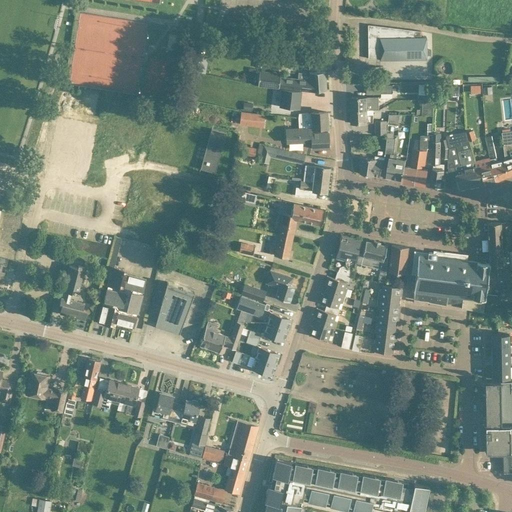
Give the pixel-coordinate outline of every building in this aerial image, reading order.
[(380,60),(390,60),(427,59),(426,37),(421,37),(421,31),(368,25),(368,58),(380,58),(380,60)] [(186,70),(205,74),(208,58),(189,54),(186,70)] [(292,90),(302,91),(303,90),(310,91),(326,90),(325,71),(309,72),(309,80),(279,77),(280,73),(259,71),(258,86),(281,88),(280,89),(292,90)] [(380,92),(392,92),(392,85),(367,84),(367,94),(380,94),(380,92)] [(423,99),(433,99),(434,84),(427,84),(426,95),(423,95),(423,96),(421,96),(420,97),(419,97),(418,97),(416,96),(415,96),(415,99),(423,100),(423,99)] [(459,87),(447,87),(448,96),(459,95),(459,87)] [(300,108),(302,91),(292,90),(280,89),(279,106),(300,108)] [(351,109),(373,109),(378,109),(378,96),(351,96),(351,109)] [(433,114),(433,99),(423,99),(423,100),(422,107),(421,107),(421,110),(419,110),(419,114),(433,114)] [(243,103),(243,111),(252,111),(252,104),(243,103)] [(351,122),(361,122),(373,122),(373,109),(351,109),(351,122)] [(241,112),(239,124),(263,126),(264,114),(241,112)] [(317,128),(317,129),(319,129),(319,128),(328,127),(327,112),(326,112),(311,113),(299,113),(298,113),(298,115),(298,124),(298,128),(312,128),(317,128)] [(88,173),(90,163),(100,116),(85,113),(83,123),(57,117),(45,172),(84,180),(85,172),(88,173)] [(387,134),(387,120),(376,120),(376,134),(387,134)] [(211,128),(200,169),(215,173),(226,133),(211,128)] [(329,148),(328,132),(311,133),(311,128),(312,128),(298,128),(286,129),(287,142),(311,141),(312,148),(329,148)] [(469,130),(466,131),(469,140),(476,138),(473,130),(469,130)] [(490,157),(492,162),(497,181),(511,174),(511,130),(502,132),(505,157),(511,155),(511,157),(503,160),(497,161),(496,157),(497,157),(492,135),(485,136),(490,157)] [(447,138),(449,147),(449,158),(448,167),(455,165),(459,188),(486,183),(484,173),(478,174),(476,161),(475,160),(469,140),(466,131),(446,136),(447,138)] [(425,167),(427,150),(426,150),(426,148),(427,141),(426,134),(420,135),(421,138),(420,144),(420,150),(415,184),(426,186),(427,176),(428,169),(423,169),(424,167),(425,167)] [(361,148),(360,142),(360,135),(350,136),(350,143),(351,149),(361,148)] [(401,182),(405,164),(406,160),(396,158),(396,153),(394,153),(395,138),(388,136),(385,152),(390,153),(386,177),(402,180),(401,182)] [(447,138),(441,140),(443,147),(442,147),(442,157),(442,158),(449,158),(449,147),(447,138)] [(431,163),(433,164),(434,164),(433,167),(430,185),(444,187),(445,178),(443,178),(444,169),(439,168),(439,165),(440,164),(441,141),(432,141),(431,148),(431,163)] [(415,184),(420,150),(420,144),(414,143),(413,148),(411,165),(412,165),(412,166),(405,165),(406,164),(405,164),(401,182),(404,183),(415,184)] [(256,148),(243,145),(241,153),(254,156),(256,148)] [(306,155),(276,148),(272,147),(270,156),(304,164),(306,155)] [(362,165),(361,173),(380,176),(383,159),(361,156),(360,165),(362,165)] [(492,162),(490,157),(475,160),(476,161),(478,174),(484,173),(486,183),(496,181),(497,181),(492,162)] [(305,165),(303,181),(313,183),(328,184),(330,168),(309,165),(305,165)] [(266,186),(272,188),(273,188),(275,177),(268,176),(266,186)] [(327,192),(328,184),(313,183),(301,181),(300,189),(327,192)] [(278,235),(293,238),(296,220),(321,225),(324,210),(293,203),(290,215),(283,213),(281,223),(278,235)] [(22,215),(1,210),(1,209),(0,208),(0,278),(3,279),(5,272),(1,271),(3,264),(6,264),(7,257),(14,258),(20,232),(19,231),(22,215)] [(500,222),(487,223),(489,263),(487,280),(487,282),(494,282),(493,280),(508,279),(508,269),(509,269),(509,247),(510,247),(509,224),(500,225),(500,222)] [(353,269),(358,250),(361,240),(347,236),(347,235),(340,233),(339,240),(340,240),(337,253),(337,252),(335,258),(345,260),(345,262),(345,264),(346,266),(347,267),(349,268),(353,269)] [(288,258),(293,238),(278,235),(274,255),(288,258)] [(383,261),(384,256),(387,246),(379,244),(380,242),(373,240),(373,242),(366,241),(362,255),(362,256),(360,264),(370,266),(380,269),(382,260),(383,261)] [(252,255),(254,245),(241,242),(238,251),(252,255)] [(388,271),(404,273),(407,247),(392,245),(388,271)] [(486,293),(487,280),(489,263),(441,257),(442,252),(435,251),(435,253),(428,252),(428,256),(418,254),(417,259),(414,258),(412,273),(415,273),(413,290),(414,290),(413,298),(414,298),(415,299),(422,301),(424,301),(424,300),(428,300),(428,302),(446,305),(447,299),(462,300),(461,307),(461,308),(483,312),(485,302),(485,300),(485,299),(486,293)] [(339,268),(337,271),(346,274),(351,276),(353,269),(349,268),(347,267),(346,266),(345,264),(339,267),(339,268)] [(61,297),(59,303),(62,304),(59,312),(85,319),(87,310),(83,309),(84,303),(70,299),(72,288),(78,290),(84,266),(78,265),(77,267),(69,265),(62,290),(63,290),(61,297)] [(146,279),(127,274),(127,272),(123,272),(124,269),(112,266),(107,285),(108,286),(107,288),(106,288),(103,300),(104,300),(103,303),(98,322),(114,326),(115,322),(133,327),(136,316),(136,315),(136,312),(137,313),(142,293),(141,293),(142,290),(143,290),(146,279)] [(292,277),(283,274),(269,270),(265,283),(279,287),(276,297),(289,301),(294,285),(290,284),(292,277)] [(351,276),(346,274),(337,271),(335,278),(327,276),(324,284),(326,285),(325,289),(344,296),(347,288),(344,287),(346,283),(348,283),(351,276)] [(194,292),(166,282),(155,325),(156,326),(156,325),(178,333),(177,333),(179,334),(194,292)] [(244,284),(241,293),(262,301),(265,292),(244,284)] [(378,297),(398,300),(399,295),(401,296),(402,287),(382,285),(381,290),(379,290),(378,297)] [(338,307),(339,302),(342,303),(344,296),(325,289),(323,294),(321,293),(318,301),(326,304),(338,307)] [(485,300),(485,302),(496,304),(497,294),(489,293),(486,293),(485,299),(485,300)] [(243,324),(247,312),(261,317),(264,309),(265,305),(240,296),(236,308),(241,309),(236,321),(230,337),(217,332),(218,330),(215,329),(217,324),(207,320),(206,326),(199,345),(219,352),(223,342),(228,344),(227,347),(235,349),(244,324),(243,324)] [(398,305),(398,300),(378,297),(377,306),(379,306),(379,311),(399,313),(400,305),(398,305)] [(334,328),(336,320),(334,319),(335,315),(338,315),(340,308),(338,307),(326,304),(324,310),(316,308),(314,316),(316,317),(314,321),(334,328)] [(398,322),(399,313),(379,311),(378,316),(376,316),(375,324),(395,326),(396,322),(398,322)] [(271,312),(267,323),(286,329),(290,318),(271,312)] [(331,335),(334,328),(314,321),(313,326),(311,325),(308,334),(327,340),(329,334),(331,335)] [(267,323),(263,334),(282,340),(286,329),(267,323)] [(376,337),(396,340),(397,332),(394,331),(395,326),(375,324),(374,332),(376,332),(376,337)] [(250,330),(248,336),(259,340),(261,334),(250,330)] [(350,332),(344,331),(343,337),(341,347),(348,348),(351,338),(352,333),(350,332)] [(355,334),(351,350),(359,351),(362,336),(355,334)] [(491,334),(491,345),(509,345),(509,334),(491,334)] [(248,336),(246,342),(257,345),(259,340),(248,336)] [(375,343),(373,342),(372,351),(392,353),(392,348),(395,348),(396,340),(376,337),(375,343)] [(509,356),(509,345),(491,345),(491,356),(509,356)] [(259,346),(255,357),(274,364),(278,353),(259,346)] [(235,350),(232,361),(238,363),(241,352),(235,350)] [(509,367),(509,356),(491,356),(492,367),(509,367)] [(255,357),(252,368),(271,375),(274,364),(255,357)] [(86,398),(91,399),(100,360),(89,358),(84,377),(85,377),(80,397),(86,398)] [(510,378),(509,367),(492,367),(492,378),(510,378)] [(0,389),(2,390),(0,397),(0,400),(8,402),(13,383),(0,380),(2,371),(0,371),(0,389)] [(36,373),(31,372),(26,393),(44,397),(44,396),(54,398),(51,409),(61,411),(66,391),(56,388),(55,390),(46,388),(48,382),(45,381),(47,376),(44,375),(43,373),(37,371),(36,373)] [(111,398),(120,400),(124,384),(109,380),(106,391),(97,389),(94,398),(93,403),(109,407),(111,398)] [(511,381),(501,381),(500,381),(486,382),(480,382),(481,426),(485,426),(485,452),(503,452),(502,451),(511,450),(511,381)] [(75,400),(76,394),(78,384),(71,383),(68,398),(75,400)] [(141,416),(142,411),(145,402),(135,399),(138,387),(124,384),(120,400),(127,402),(124,412),(141,416)] [(151,414),(161,417),(174,421),(178,404),(171,403),(173,397),(160,393),(155,409),(153,408),(151,414)] [(194,421),(196,413),(199,404),(197,403),(198,402),(197,401),(193,400),(192,400),(192,402),(186,400),(184,406),(178,404),(174,421),(185,424),(187,418),(194,421)] [(206,436),(205,435),(209,419),(200,416),(196,431),(194,431),(191,442),(192,442),(189,454),(201,457),(206,436)] [(248,459),(258,426),(238,420),(229,453),(226,452),(225,453),(248,459)] [(157,440),(156,445),(165,448),(167,442),(157,440)] [(205,445),(202,457),(221,463),(224,450),(205,445)] [(511,450),(502,451),(503,452),(503,472),(511,471),(511,450)] [(225,488),(238,492),(248,459),(225,453),(225,456),(222,465),(225,465),(228,466),(226,474),(228,475),(225,488)] [(423,511),(429,487),(414,483),(413,487),(407,486),(408,482),(385,477),(384,482),(379,481),(380,477),(362,473),(361,478),(357,477),(357,474),(340,470),(339,475),(334,474),(335,470),(317,466),(316,471),(312,470),(312,466),(295,462),(294,466),(290,465),(291,462),(276,458),(271,482),(274,482),(273,487),(268,486),(264,502),(266,502),(263,511),(299,511),(302,501),(347,509),(358,511),(401,511),(402,509),(417,511),(423,511)] [(18,471),(11,463),(6,468),(13,475),(18,471)] [(214,487),(197,482),(193,494),(211,499),(214,487)] [(44,493),(53,495),(55,489),(46,486),(44,493)] [(31,505),(37,506),(35,511),(48,511),(51,500),(33,497),(31,505)] [(193,497),(191,505),(196,507),(201,508),(207,510),(206,511),(232,511),(233,509),(224,506),(203,500),(193,497)]
